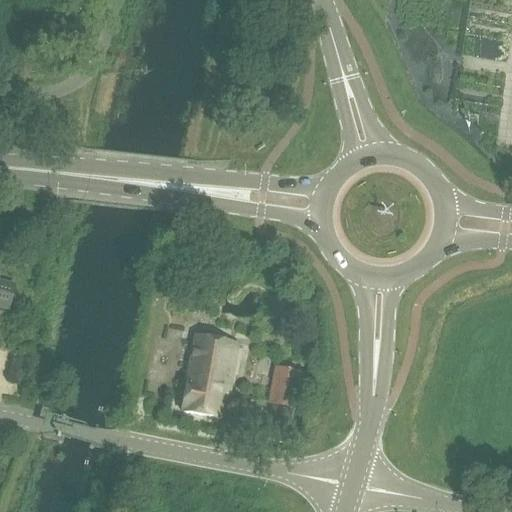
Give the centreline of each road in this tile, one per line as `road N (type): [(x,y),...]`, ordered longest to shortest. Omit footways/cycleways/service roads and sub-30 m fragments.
road 1 (unclassified): [(352,486),(0,416)]
road 2 (unclassified): [(0,93),(52,92),(87,73),(114,0)]
road 3 (unclassified): [(494,511),(352,486)]
road 4 (tertiary): [(352,486),(375,363)]
road 5 (secondary): [(209,191),(87,175)]
road 6 (secondary): [(209,191),(323,233)]
road 7 (secondary): [(328,187),(241,182),(209,191)]
